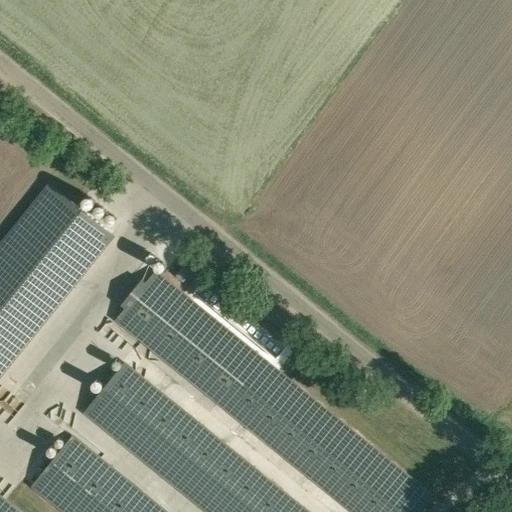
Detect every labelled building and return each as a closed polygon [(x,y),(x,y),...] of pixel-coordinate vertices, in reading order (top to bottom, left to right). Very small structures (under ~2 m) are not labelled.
[(0,376),(114,235),(50,183),(0,244),(0,376)] [(419,511),(432,496),(155,271),(117,319),(355,511),(419,511)] [(85,412),(209,511),(306,511),(123,365),(85,412)] [(66,511),(166,511),(72,436),(33,484),(66,511)] [(19,511),(0,496),(0,511),(19,511)]
